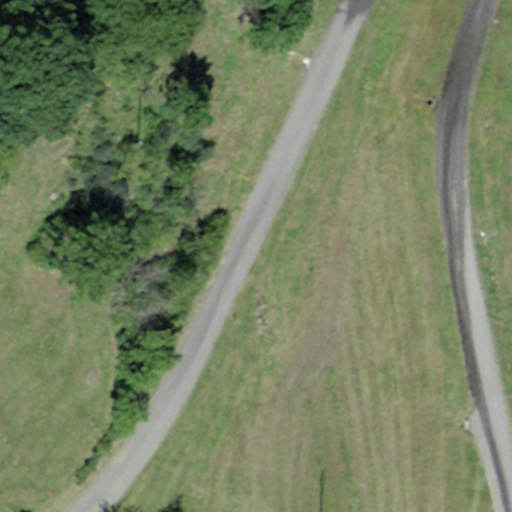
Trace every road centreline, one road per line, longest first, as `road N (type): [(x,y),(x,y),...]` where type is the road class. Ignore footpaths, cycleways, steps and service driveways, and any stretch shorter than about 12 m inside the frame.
road 1 (residential): [(358,0),(208,328),(157,424),(89,511)]
road 2 (residential): [(511,490),(459,217),(456,138),(490,0)]
